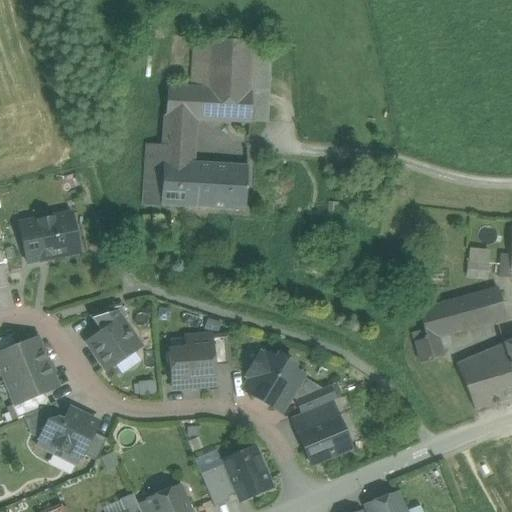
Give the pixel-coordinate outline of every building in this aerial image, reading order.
[(195,40),(191,87),(194,87),(251,90),(253,43),(195,40)] [(270,44),(253,43),(251,90),(250,123),(266,124),(270,44)] [(191,87),(168,86),(166,118),(193,120),(194,87),(191,87)] [(194,87),(193,120),(198,120),(250,123),(251,90),(194,87)] [(193,120),(166,118),(164,146),(148,145),(147,161),(195,164),(198,120),(193,120)] [(248,153),(230,152),(229,166),(247,167),(248,153)] [(195,164),(147,161),(144,205),(196,208),(197,190),(210,191),(211,165),(195,164)] [(229,166),(211,165),(210,191),(197,190),(196,208),(245,210),(247,167),(229,166)] [(73,213),(18,224),(26,264),(81,253),(73,213)] [(165,218),(143,217),(142,232),(164,234),(165,218)] [(511,224),(510,257),(501,257),(502,279),(511,278),(511,224)] [(493,250),(469,249),(467,278),(491,280),(493,250)] [(2,251),(0,251),(0,288),(8,287),(2,251)] [(498,287),(416,308),(421,330),(423,338),(413,340),(419,365),(444,359),(438,336),(506,319),(498,287)] [(89,316),(101,332),(121,318),(126,314),(121,307),(89,316)] [(141,348),(121,318),(101,332),(86,342),(107,371),(141,348)] [(218,323),(206,319),(203,327),(215,331),(218,323)] [(411,332),(413,340),(423,338),(421,330),(411,332)] [(0,354),(23,345),(17,332),(0,338),(0,354)] [(226,333),(212,334),(214,367),(228,366),(226,333)] [(190,346),(170,347),(172,387),(215,384),(214,367),(212,334),(189,336),(190,346)] [(23,345),(0,354),(0,365),(6,380),(48,364),(38,339),(23,345)] [(511,341),(502,344),(455,364),(474,410),(511,398),(511,341)] [(290,397),(295,399),(322,388),(303,377),(305,374),(295,369),(297,365),(277,353),(274,359),(264,354),(259,355),(248,373),(250,380),(246,386),(247,394),(255,398),(260,398),(267,403),(268,405),(277,410),(283,409),(290,397)] [(6,380),(16,405),(45,393),(58,388),(48,364),(6,380)] [(153,379),(137,381),(139,395),(155,393),(153,379)] [(322,388),(295,399),(302,414),(333,402),(342,398),(335,383),(322,388)] [(45,393),(16,405),(12,406),(17,419),(24,416),(50,406),(45,393)] [(299,433),(337,418),(339,417),(333,402),(302,414),(290,419),(296,434),(299,433)] [(30,435),(41,441),(50,422),(57,419),(62,422),(65,416),(60,413),(56,404),(50,406),(24,416),(30,435)] [(50,422),(41,441),(37,447),(52,454),(55,447),(80,460),(83,455),(94,433),(99,423),(70,408),(65,416),(62,422),(57,419),(50,422)] [(350,449),(337,418),(299,433),(308,454),(306,458),(308,463),(314,466),(322,463),(323,460),(350,449)] [(204,425),(190,425),(190,439),(203,439),(204,425)] [(106,440),(94,433),(83,455),(95,461),(106,440)] [(193,455),(201,474),(215,468),(223,465),(222,461),(215,446),(193,455)] [(223,465),(215,468),(228,497),(236,493),(240,502),(273,488),(255,447),(222,461),(223,465)] [(112,453),(100,457),(103,467),(115,463),(112,453)] [(215,468),(201,474),(215,508),(230,501),(228,497),(215,468)] [(511,471),(498,479),(511,504),(511,471)] [(190,511),(179,486),(148,500),(152,511),(190,511)] [(366,511),(406,511),(406,510),(403,509),(398,493),(364,505),(366,511)] [(120,500),(124,511),(140,511),(137,505),(133,495),(120,500)] [(152,511),(148,500),(137,505),(140,511),(152,511)]
